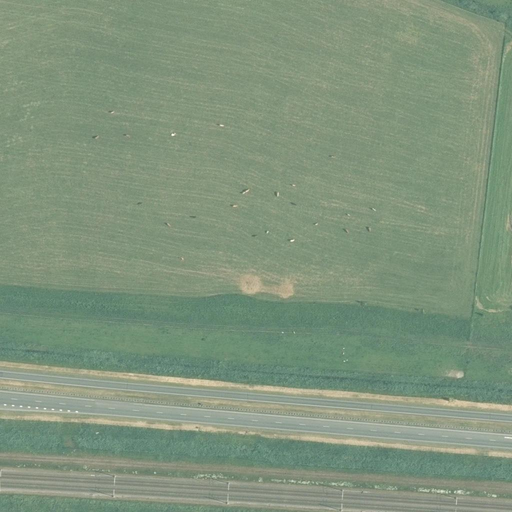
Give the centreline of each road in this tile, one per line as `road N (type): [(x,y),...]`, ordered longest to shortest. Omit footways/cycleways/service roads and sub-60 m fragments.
road 1 (trunk): [(511,419),(0,374)]
road 2 (trunk): [(0,401),(511,446)]
road 3 (track): [(0,457),(511,489)]
